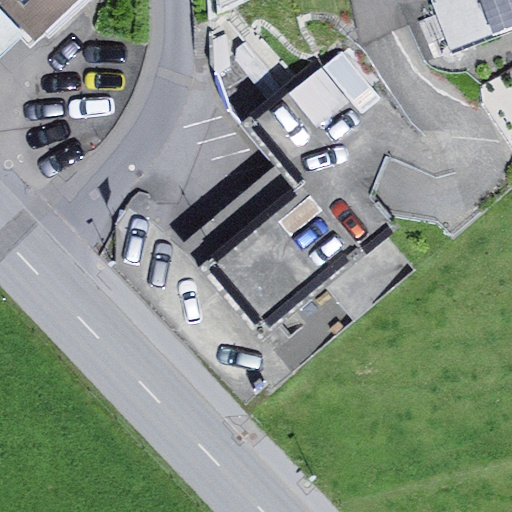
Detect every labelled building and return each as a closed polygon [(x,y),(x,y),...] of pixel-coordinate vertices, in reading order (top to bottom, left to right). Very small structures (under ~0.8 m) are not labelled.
[(32,40),(74,0),(0,0),(0,6),(25,34),(32,40)] [(511,0),(430,0),(451,53),(511,30),(511,0)] [(0,57),(25,34),(0,6),(0,57)] [(361,57),(261,121),(286,160),(386,97),(361,57)] [(511,68),(481,87),(482,103),(511,147),(511,68)] [(275,166),(183,247),(264,339),(357,258),(275,166)]
